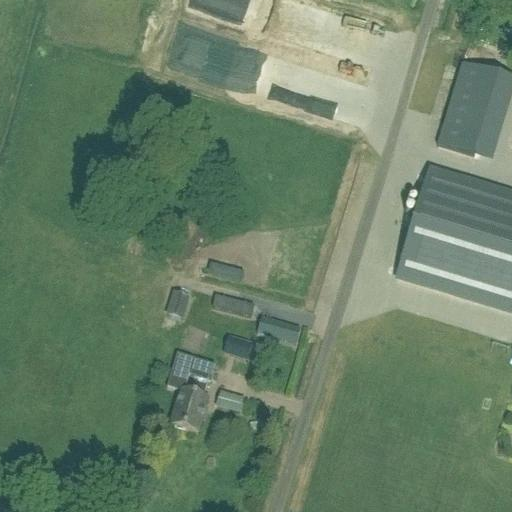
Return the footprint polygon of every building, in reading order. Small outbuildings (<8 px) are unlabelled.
[(511,100),(511,84),(462,69),(437,151),(491,168),(511,100)] [(511,316),(511,202),(428,177),(427,184),(420,205),(397,282),(511,316)] [(168,320),(183,324),(189,301),(174,297),(168,320)] [(213,300),(210,311),(248,319),(251,308),(213,300)] [(260,323),(256,339),(272,343),(276,328),(260,323)] [(245,365),(250,347),(226,341),(222,359),(245,365)] [(209,387),(214,370),(176,359),(166,392),(179,396),(169,430),(197,438),(207,403),(203,402),(207,386),(209,387)] [(217,395),(214,410),(239,415),(242,400),(217,395)]
